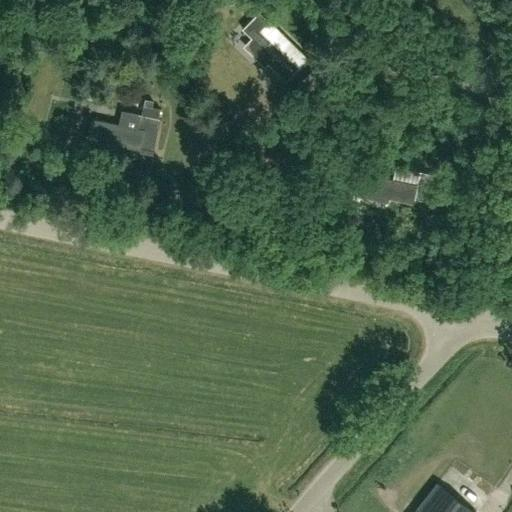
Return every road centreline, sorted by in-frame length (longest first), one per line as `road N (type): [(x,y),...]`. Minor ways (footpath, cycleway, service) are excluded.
road 1 (unclassified): [(468,320),(0,218)]
road 2 (unclassified): [(299,511),(468,320)]
road 3 (track): [(360,0),(425,66),(511,105)]
